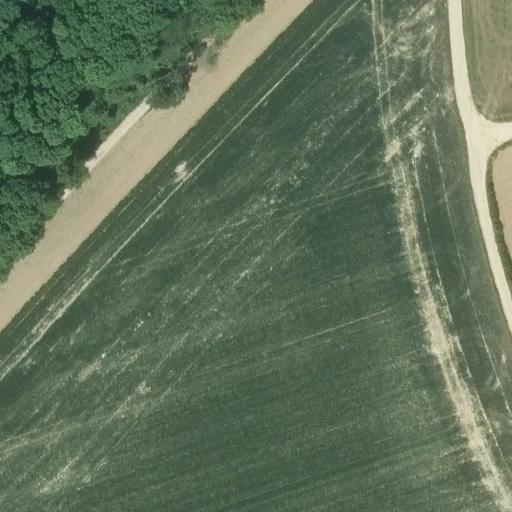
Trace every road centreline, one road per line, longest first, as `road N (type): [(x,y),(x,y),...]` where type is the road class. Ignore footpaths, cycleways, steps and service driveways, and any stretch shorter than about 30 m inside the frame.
road 1 (track): [(0,257),(243,0)]
road 2 (track): [(511,321),(473,142)]
road 3 (track): [(473,142),(452,0)]
